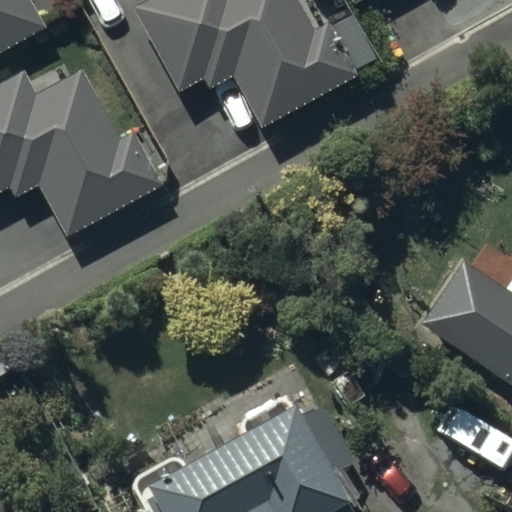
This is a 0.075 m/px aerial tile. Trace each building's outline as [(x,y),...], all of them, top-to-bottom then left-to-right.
[(0,0),(0,47),(34,29),(17,0),(0,0)] [(309,43),(285,0),(164,0),(140,13),(180,88),(205,75),(208,82),(235,67),(262,119),(345,75),(324,35),(309,43)] [(34,99),(22,77),(0,89),(0,187),(9,182),(15,194),(38,181),(67,234),(154,186),(129,142),(118,147),(78,75),(34,99)] [(511,306),(461,272),(425,325),(511,384),(511,306)] [(299,415),(292,401),(233,433),(242,443),(182,476),(175,463),(132,487),(145,511),(343,511),(325,479),(350,465),(317,405),(299,415)]
